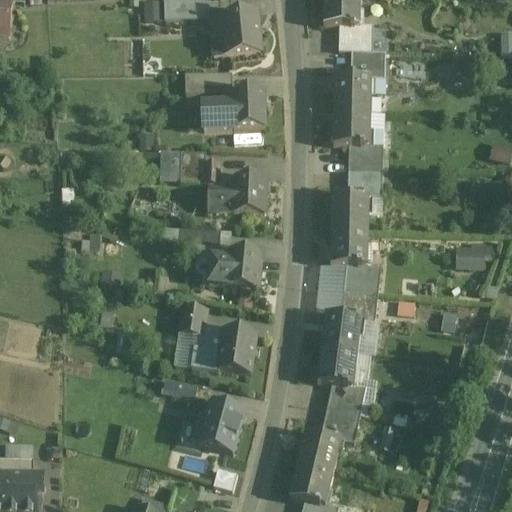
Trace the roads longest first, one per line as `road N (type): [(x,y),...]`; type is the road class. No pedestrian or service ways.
road 1 (residential): [(290,0),(298,131),(292,288),(276,404),(247,511)]
road 2 (secondary): [(511,389),(472,511)]
